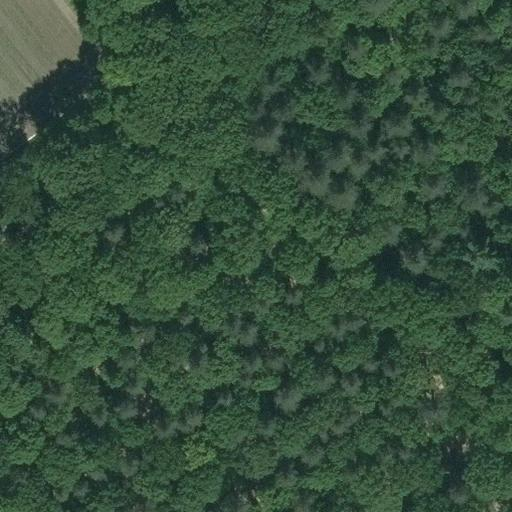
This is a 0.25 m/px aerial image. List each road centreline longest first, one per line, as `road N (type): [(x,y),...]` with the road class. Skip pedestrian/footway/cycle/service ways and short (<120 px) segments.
road 1 (track): [(132,0),(198,84),(511,334)]
road 2 (track): [(0,230),(192,89),(297,0)]
